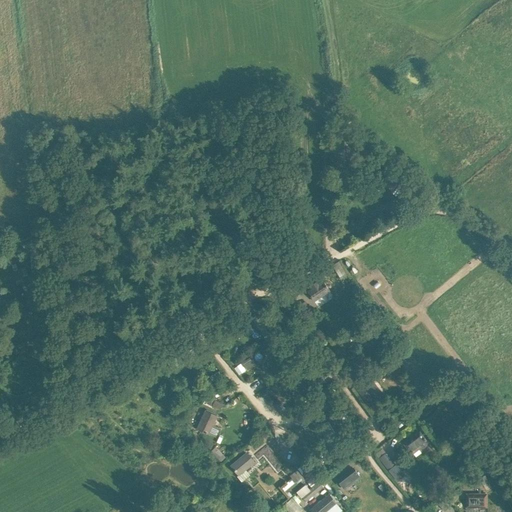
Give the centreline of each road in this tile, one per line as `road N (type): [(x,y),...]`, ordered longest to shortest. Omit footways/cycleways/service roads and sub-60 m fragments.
road 1 (track): [(0,434),(416,213),(442,210),(511,247)]
road 2 (track): [(274,288),(360,405),(371,454),(411,499),(398,511)]
road 3 (track): [(56,403),(39,253)]
road 4 (track): [(195,328),(275,428)]
